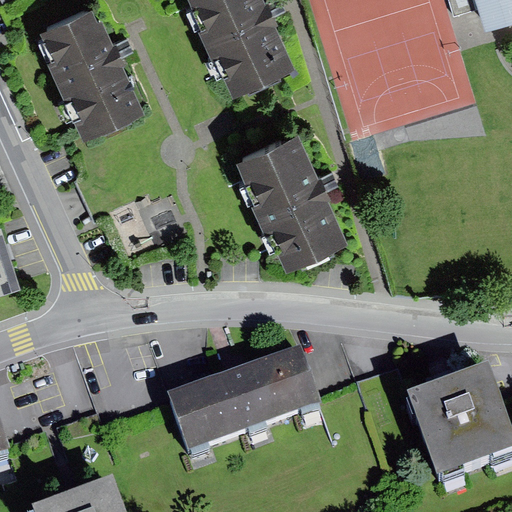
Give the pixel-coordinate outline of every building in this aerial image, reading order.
[(116,44),(94,0),(82,0),(40,20),(53,48),(47,51),(66,91),(70,89),(87,126),(142,100),(116,44)] [(269,0),(196,0),(203,14),(199,16),(212,46),(216,45),(234,84),(248,77),(250,82),(282,68),(280,64),(295,57),(270,2),(269,0)] [(511,0),(456,0),(459,7),(480,0),(482,0),(492,31),(511,24),(511,0)] [(297,127),(242,152),(259,189),(253,192),(266,221),(269,218),(287,258),(302,251),(304,256),(334,243),(331,238),(345,232),(321,178),(297,127)] [(4,223),(0,224),(0,288),(21,282),(4,223)] [(303,358),(173,407),(191,456),(324,412),(303,358)] [(511,429),(489,366),(408,396),(438,478),(511,450),(511,429)] [(0,422),(0,461),(13,456),(0,422)] [(130,511),(122,489),(56,511),(130,511)]
